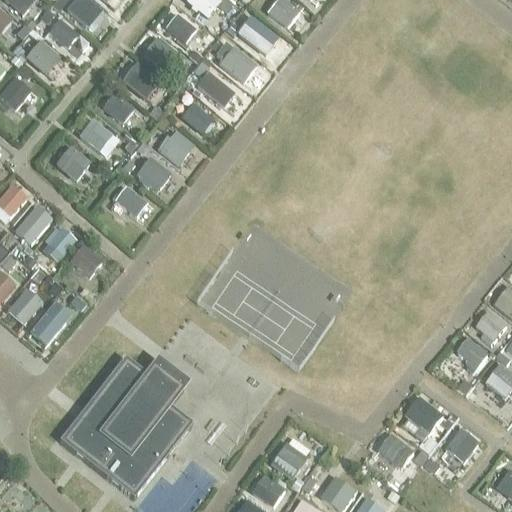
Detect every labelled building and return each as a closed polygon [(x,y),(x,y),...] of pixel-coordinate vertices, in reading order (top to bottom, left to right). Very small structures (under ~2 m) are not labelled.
[(36,5),(29,0),(5,0),(2,4),(22,21),(36,5)] [(102,18),(80,0),(79,0),(66,16),(88,35),(102,18)] [(221,6),(212,0),(190,0),(185,7),(192,12),(190,14),(196,18),(197,16),(207,24),(221,6)] [(286,34),(302,13),(297,10),(295,13),(280,1),(266,18),(286,34)] [(232,24),(240,14),(232,8),(224,18),(232,24)] [(0,38),(12,25),(0,14),(0,38)] [(184,49),(196,34),(176,18),(165,33),(184,49)] [(81,37),(62,20),(48,37),(67,53),(81,37)] [(277,45),(252,26),(240,41),(265,61),(277,45)] [(163,74),(176,58),(157,42),(144,59),(163,74)] [(60,64),(39,47),(25,64),(45,81),(60,64)] [(210,66),(218,57),(212,52),(204,61),(210,66)] [(256,72),(232,53),(219,70),(243,89),(256,72)] [(187,77),(193,69),(186,63),(179,72),(187,77)] [(199,81),(208,71),(200,65),(192,75),(199,81)] [(160,88),(136,68),(121,87),(145,106),(160,88)] [(234,99),(207,78),(196,91),(223,113),(234,99)] [(31,97),(14,83),(0,99),(0,104),(14,116),(31,97)] [(133,114),(123,105),(121,108),(111,101),(102,112),(110,118),(108,120),(114,125),(116,123),(122,128),(133,114)] [(154,123),(161,114),(154,108),(147,117),(154,123)] [(213,125),(193,108),(181,122),(201,139),(213,125)] [(161,135),(170,124),(163,118),(154,129),(161,135)] [(98,157),(112,141),(92,125),(79,141),(98,157)] [(133,148),(140,139),(134,134),(127,143),(133,148)] [(177,172),(193,152),(175,138),(170,147),(166,144),(157,155),(177,172)] [(128,160),(135,153),(128,147),(121,154),(128,160)] [(75,186),(90,168),(70,151),(55,170),(75,186)] [(156,196),(170,178),(149,162),(135,179),(156,196)] [(125,178),(134,169),(127,163),(119,171),(125,178)] [(0,214),(10,223),(27,203),(11,190),(0,202),(0,214)] [(147,208),(125,193),(120,200),(116,197),(111,203),(114,206),(113,208),(136,224),(147,208)] [(36,211),(14,238),(29,252),(52,224),(36,211)] [(61,261),(75,245),(61,233),(55,240),(51,237),(43,246),(61,261)] [(103,267),(83,250),(70,267),(89,283),(103,267)] [(0,269),(7,275),(14,265),(7,259),(0,267),(0,269)] [(45,283),(37,274),(30,281),(39,289),(45,283)] [(0,309),(16,291),(0,276),(0,309)] [(511,295),(507,292),(493,310),(511,325),(511,295)] [(23,331),(43,309),(26,294),(7,317),(23,331)] [(80,315),(85,308),(75,300),(70,307),(80,315)] [(46,350),(66,327),(50,313),(30,337),(46,350)] [(505,332),(487,318),(475,333),(483,339),(480,343),(490,351),(505,332)] [(467,343),(456,357),(476,374),(487,360),(467,343)] [(153,371),(146,381),(123,363),(85,413),(87,415),(81,423),(78,421),(59,446),(75,458),(81,463),(110,486),(117,491),(133,503),(176,449),(180,442),(191,428),(169,411),(182,394),(174,387),(161,377),(153,371)] [(511,379),(500,369),(484,390),(503,406),(511,394),(511,379)] [(429,441),(444,421),(419,402),(404,422),(407,425),(403,432),(416,442),(422,436),(429,441)] [(478,449),(461,436),(444,457),(463,470),(478,449)] [(414,458),(390,440),(377,457),(401,475),(414,458)] [(291,487),(307,464),(285,449),(269,471),(291,487)] [(419,470),(427,461),(419,455),(412,464),(419,470)] [(434,478),(440,469),(429,462),(423,470),(434,478)] [(511,507),(511,477),(509,476),(495,496),(511,507)] [(263,482),(251,500),(268,511),(272,511),(283,495),(263,482)] [(298,496),(302,489),(294,484),(289,490),(298,496)] [(345,511),(355,497),(335,484),(320,505),(330,511),(345,511)]
